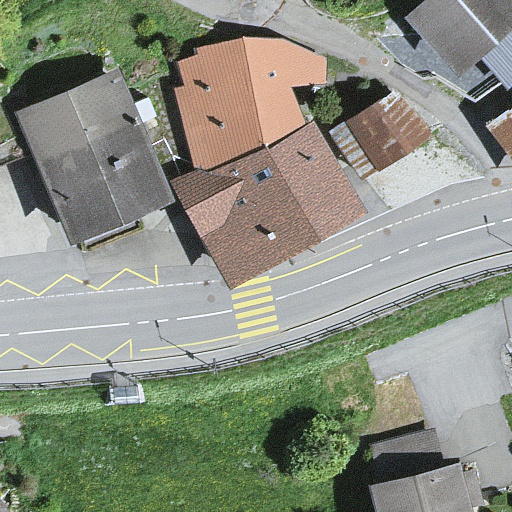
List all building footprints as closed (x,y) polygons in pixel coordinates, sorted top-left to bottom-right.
[(511,11),(501,0),(425,0),(399,23),(441,71),(511,11)] [(184,171),(282,129),(277,91),(318,85),(315,64),(279,53),(170,67),(184,171)] [(153,206),(106,85),(8,123),(56,244),(153,206)] [(418,145),(379,93),(323,135),(354,177),(402,142),(428,178),(452,160),(433,133),(418,145)] [(511,106),(482,125),(511,172),(511,106)] [(337,217),(293,132),(168,198),(212,282),(337,217)] [(443,485),(441,476),(358,496),(361,511),(456,511),(464,510),(457,482),(443,485)]
